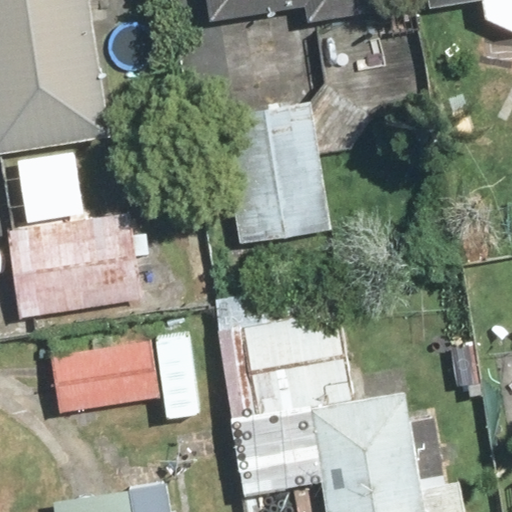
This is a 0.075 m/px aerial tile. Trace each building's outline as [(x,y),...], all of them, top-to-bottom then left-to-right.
[(0,0),(0,145),(99,130),(77,0),(0,0)] [(370,0),(196,0),(199,16),(293,1),(295,17),(372,5),(370,0)] [(511,0),(416,0),(417,3),(439,0),(469,0),(471,12),(502,24),(511,23),(511,0)] [(321,100),(230,114),(250,250),(341,236),(329,153),(357,148),(388,107),(434,101),(423,13),(328,26),(335,84),(321,100)] [(38,218),(18,221),(31,314),(160,296),(147,207),(103,213),(94,149),(29,158),(38,218)] [(159,338),(63,354),(73,415),(169,399),(159,338)] [(412,511),(396,390),(302,402),(316,511),(412,511)]
